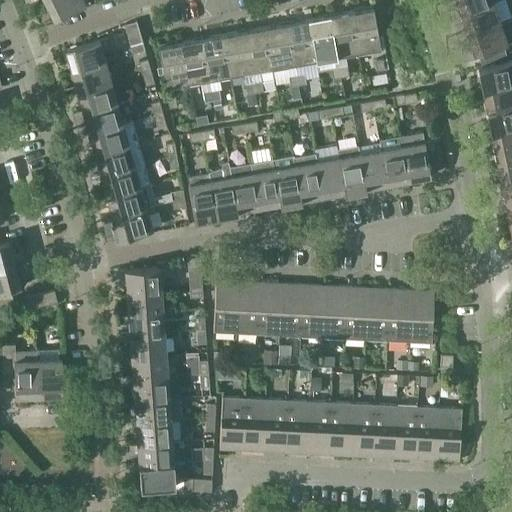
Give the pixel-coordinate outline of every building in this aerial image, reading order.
[(85,3),(83,0),(44,0),(54,19),(85,3)] [(456,0),(461,12),(494,1),(493,0),(456,0)] [(461,12),(468,32),(501,21),(494,1),(461,12)] [(381,50),(373,7),(352,10),(360,54),(381,50)] [(330,14),(338,58),(360,54),(352,10),(330,14)] [(330,14),(309,18),(317,62),(338,58),(330,14)] [(295,66),(317,62),(309,18),(287,22),(295,66)] [(145,49),(137,20),(125,24),(133,53),(145,49)] [(508,43),(501,21),(468,32),(475,54),(478,53),(480,59),(506,52),(504,45),(508,43)] [(287,22),(266,26),(274,70),(295,66),(287,22)] [(276,79),(274,70),(266,26),(245,30),(252,73),(252,74),(254,81),(262,80),(262,81),(276,79)] [(223,34),(231,77),(244,75),(246,83),(254,81),(252,74),(252,73),(245,30),(223,34)] [(219,88),(221,88),(220,79),(231,77),(223,34),(202,38),(210,81),(209,81),(211,88),(219,87),(219,88)] [(102,49),(111,47),(108,37),(66,49),(72,70),(105,61),(102,49)] [(210,81),(202,38),(180,42),(188,85),(209,81),(210,81)] [(188,85),(180,42),(159,46),(166,89),(188,85)] [(478,66),(483,88),(511,81),(511,59),(508,60),(506,52),(480,59),(482,66),(478,66)] [(383,58),(375,59),(377,70),(385,69),(383,58)] [(143,72),(151,70),(147,59),(140,61),(143,72)] [(72,70),(78,91),(111,81),(105,61),(72,70)] [(340,66),(341,77),(349,75),(348,65),(340,66)] [(333,78),(341,77),(340,66),(331,67),(333,78)] [(151,70),(143,72),(146,84),(154,82),(151,70)] [(305,72),(297,73),(299,84),(307,83),(305,72)] [(291,86),(299,84),(297,73),(289,75),(291,86)] [(262,80),(254,81),(255,92),(264,91),(262,81),(262,80)] [(117,102),(111,81),(78,91),(84,111),(117,102)] [(254,81),(246,83),(247,93),(255,92),(254,81)] [(511,81),(483,88),(487,109),(511,103),(511,81)] [(298,84),(291,86),(293,98),(300,97),(298,84)] [(219,87),(211,88),(213,99),(221,98),(219,88),(219,87)] [(205,101),(213,99),(211,88),(203,90),(205,101)] [(255,92),(247,93),(249,103),(257,102),(255,92)] [(418,100),(416,92),(404,94),(405,103),(418,100)] [(167,97),(169,108),(177,106),(175,95),(167,97)] [(215,109),(222,108),(220,98),(213,99),(215,109)] [(375,108),(383,107),(387,106),(385,98),(374,100),(375,108)] [(152,102),(155,114),(163,112),(159,100),(152,102)] [(362,111),(375,108),(374,100),(360,102),(362,111)] [(123,123),(117,102),(84,111),(90,132),(123,123)] [(511,103),(487,109),(491,130),(511,125),(511,103)] [(344,114),(342,105),(331,107),(333,116),(344,114)] [(287,109),(288,118),(300,115),(298,107),(287,109)] [(319,118),(333,116),(331,107),(318,109),(319,118)] [(275,120),(288,118),(287,109),(273,112),(275,120)] [(163,112),(155,114),(158,126),(166,124),(163,112)] [(206,113),(196,115),(197,124),(208,122),(206,113)] [(90,132),(96,153),(129,144),(138,141),(132,120),(123,123),(90,132)] [(258,129),(257,120),(246,122),(247,131),(258,129)] [(234,133),(247,131),(246,122),(232,125),(234,133)] [(511,125),(491,130),(495,151),(511,147),(511,125)] [(214,128),(202,130),(203,138),(215,136),(214,128)] [(203,138),(202,130),(190,133),(191,140),(203,138)] [(423,131),(401,135),(409,179),(431,175),(425,141),(423,131)] [(381,138),(383,149),(383,153),(388,183),(409,179),(401,135),(381,138)] [(129,144),(96,153),(102,174),(135,165),(144,162),(138,141),(129,144)] [(167,143),(169,155),(177,154),(174,142),(167,143)] [(339,157),(340,157),(346,190),(367,187),(361,153),(359,153),(358,144),(337,148),(339,157)] [(511,147),(495,151),(500,173),(511,170),(511,147)] [(255,161),(253,161),(261,206),(282,202),(274,158),(272,148),(253,152),(255,161)] [(383,184),(388,183),(383,153),(383,149),(361,153),(367,187),(383,184)] [(302,198),(324,194),(318,161),(317,161),(315,152),(295,156),(302,198)] [(179,166),(177,154),(169,155),(171,167),(179,166)] [(282,202),(302,198),(295,156),(294,156),(293,154),(274,158),(282,202)] [(339,157),(318,161),(324,194),(346,190),(340,157),(339,157)] [(222,167),(209,170),(217,214),(239,210),(231,165),(229,166),(228,160),(221,162),(222,167)] [(253,161),(231,165),(239,210),(261,206),(253,161)] [(102,174),(108,195),(141,186),(150,183),(144,162),(135,165),(102,174)] [(195,218),(217,214),(209,170),(209,171),(186,175),(195,218)] [(511,170),(500,173),(504,194),(511,192),(511,170)] [(150,183),(141,186),(108,195),(113,216),(147,206),(172,199),(171,191),(154,196),(150,183)] [(171,191),(172,199),(184,197),(183,189),(171,191)] [(184,197),(172,199),(174,207),(186,205),(184,197)] [(153,228),(147,206),(113,216),(116,224),(112,225),(117,241),(124,240),(137,236),(136,233),(153,228)] [(0,267),(15,263),(9,240),(0,242),(0,267)] [(188,257),(190,290),(203,289),(200,257),(188,257)] [(0,302),(14,299),(12,293),(11,289),(21,287),(15,263),(0,267),(0,302)] [(125,269),(127,291),(161,289),(160,267),(125,269)] [(236,332),(238,281),(216,279),(214,331),(236,332)] [(260,282),(238,281),(236,332),(257,333),(260,282)] [(281,283),(260,282),(257,333),(279,334),(281,283)] [(303,284),(281,283),(279,334),(301,335),(303,284)] [(325,285),(303,284),(301,335),(322,336),(325,285)] [(347,286),(325,285),(322,336),(344,338),(347,286)] [(368,287),(347,286),(344,338),(366,339),(368,287)] [(390,288),(368,287),(366,339),(387,340),(390,288)] [(411,289),(390,288),(387,340),(409,341),(411,289)] [(55,289),(25,297),(28,309),(58,301),(55,289)] [(163,310),(161,289),(127,291),(128,313),(163,310)] [(203,296),(203,289),(190,290),(191,297),(203,296)] [(434,290),(411,289),(409,341),(432,342),(431,348),(435,349),(436,339),(432,338),(434,290)] [(165,332),(163,310),(128,313),(130,334),(165,332)] [(196,317),(197,330),(206,330),(204,316),(196,317)] [(207,342),(206,330),(197,330),(198,343),(207,342)] [(166,353),(165,332),(130,334),(131,356),(166,353)] [(15,343),(2,343),(3,374),(15,374),(16,396),(39,395),(37,359),(37,349),(15,350),(15,343)] [(263,362),(276,363),(277,350),(264,349),(263,362)] [(223,350),(214,350),(213,360),(222,360),(223,350)] [(168,375),(166,353),(131,356),(133,378),(168,375)] [(237,361),(245,362),(246,353),(237,353),(237,361)] [(452,366),(453,354),(441,353),(441,365),(452,366)] [(335,355),(323,354),(323,365),(334,365),(335,355)] [(353,367),(363,367),(363,357),(354,356),(353,367)] [(62,358),(37,359),(39,395),(63,394),(62,358)] [(199,360),(200,375),(209,374),(208,360),(199,360)] [(396,368),(407,368),(408,361),(408,360),(397,360),(396,368)] [(408,361),(407,368),(407,369),(418,370),(418,361),(408,361)] [(216,378),(221,378),(226,374),(226,368),(216,368),(216,378)] [(341,383),(352,383),(353,373),(341,372),(341,383)] [(210,385),(209,374),(200,375),(201,386),(210,385)] [(397,383),(408,384),(408,374),(397,374),(397,383)] [(169,397),(168,375),(133,378),(134,399),(169,397)] [(420,385),(432,385),(432,375),(420,375),(420,385)] [(310,390),(321,390),(321,377),(311,377),(310,390)] [(242,448),(244,397),(222,395),(220,447),(242,448)] [(171,418),(169,397),(134,399),(136,421),(171,418)] [(244,397),(242,448),(263,449),(266,398),(244,397)] [(288,399),(266,398),(263,449),(285,450),(288,399)] [(309,400),(288,399),(285,450),(307,452),(309,400)] [(331,401),(309,400),(307,452),(328,453),(331,401)] [(353,402),(331,401),(328,453),(350,454),(353,402)] [(374,403),(353,402),(350,454),(372,455),(374,403)] [(207,403),(206,416),(215,416),(216,404),(207,403)] [(396,404),(383,403),(374,403),(372,455),(393,456),(396,404)] [(396,404),(393,456),(415,457),(417,405),(396,404)] [(439,406),(417,405),(415,457),(436,458),(439,406)] [(439,406),(436,458),(459,459),(462,407),(439,406)] [(214,429),(215,416),(206,416),(205,429),(214,429)] [(172,440),(171,418),(136,421),(137,442),(172,440)] [(174,461),(172,440),(137,442),(139,464),(174,461)] [(205,447),(204,460),(213,460),(213,447),(205,447)] [(212,473),(213,460),(204,460),(203,473),(212,473)] [(139,464),(141,487),(175,484),(174,461),(139,464)] [(212,479),(184,478),(183,489),(211,490),(212,479)]
